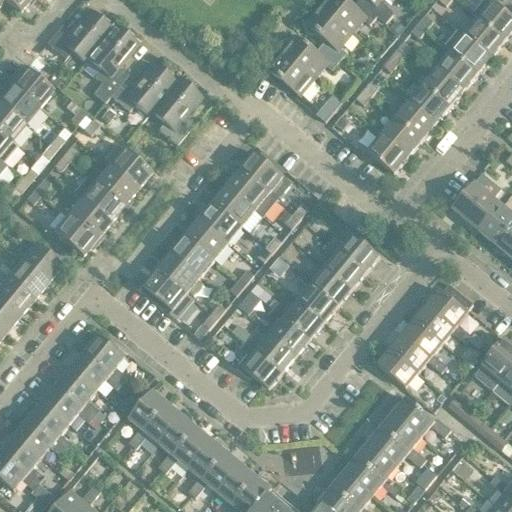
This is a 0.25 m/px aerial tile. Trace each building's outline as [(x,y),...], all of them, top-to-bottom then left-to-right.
[(0,0),(0,1),(4,4),(3,5),(18,17),(33,0),(32,0),(0,0)] [(329,0),(320,11),(352,38),(363,25),(370,30),(377,21),(358,4),(353,11),(340,0),(329,0)] [(383,0),(361,0),(358,4),(377,21),(385,27),(393,18),(382,2),(383,0)] [(453,1),(451,0),(440,0),(438,2),(446,9),(453,1)] [(478,22),(505,44),(511,35),(511,21),(486,1),(472,17),(478,22)] [(320,50),(340,66),(347,58),(340,52),(352,38),(320,11),(306,28),(325,44),(320,50)] [(71,56),(83,67),(114,30),(113,30),(110,34),(87,16),(70,37),(60,29),(47,46),(66,62),(71,56)] [(417,28),(426,35),(433,26),(424,19),(417,28)] [(491,61),(505,44),(478,22),(465,39),(491,61)] [(396,23),(390,30),(399,37),(404,30),(396,23)] [(426,35),(417,28),(410,36),(419,43),(426,35)] [(114,30),(83,67),(84,67),(87,64),(100,74),(94,81),(101,87),(92,97),(104,107),(109,101),(112,97),(125,82),(127,79),(118,71),(136,49),(114,30)] [(477,78),(491,61),(465,39),(460,34),(445,51),(451,55),(477,78)] [(282,57),(315,83),(326,70),(332,75),(340,66),(320,50),(315,56),(296,40),(282,57)] [(223,53),(227,48),(223,44),(218,49),(223,53)] [(390,61),(398,68),(405,59),(397,53),(390,61)] [(463,94),(477,78),(451,55),(437,72),(463,94)] [(315,83),(282,57),(268,74),(300,101),(315,83)] [(398,68),(390,61),(382,70),(391,77),(398,68)] [(150,116),(177,83),(176,82),(173,86),(150,67),(133,89),(125,82),(112,97),(109,101),(127,116),(133,109),(146,120),(150,116)] [(11,89),(39,113),(53,95),(25,72),(11,89)] [(437,72),(423,89),(449,111),(463,94),(437,72)] [(177,83),(150,116),(162,126),(156,133),(176,149),(190,132),(181,124),(200,102),(177,83)] [(363,94),(371,101),(378,92),(370,86),(363,94)] [(0,108),(25,129),(39,113),(11,89),(0,102),(0,108)] [(436,127),(449,111),(423,89),(409,105),(436,127)] [(371,101),(363,94),(356,103),(364,109),(371,101)] [(342,106),(332,98),(316,119),(326,127),(342,106)] [(422,144),(436,127),(409,105),(396,122),(422,144)] [(11,145),(25,129),(0,108),(0,136),(17,150),(11,145)] [(342,135),(350,126),(342,119),(334,128),(342,135)] [(408,160),(422,144),(396,122),(382,138),(408,160)] [(0,136),(0,164),(6,169),(3,167),(17,150),(0,136)] [(57,138),(49,147),(56,153),(64,144),(57,138)] [(408,160),(382,138),(367,156),(394,178),(408,160)] [(98,164),(106,171),(107,170),(136,195),(150,178),(112,146),(98,164)] [(56,153),(49,147),(41,157),(48,163),(56,153)] [(62,160),(68,165),(77,155),(70,149),(62,160)] [(240,173),(277,204),(291,188),(254,157),(240,173)] [(68,165),(62,160),(54,169),(60,175),(68,165)] [(123,211),(136,195),(107,170),(106,171),(93,186),(123,211)] [(21,182),(28,188),(36,179),(29,172),(21,182)] [(240,173),(226,190),(256,215),(256,214),(264,220),(277,204),(240,173)] [(451,214),(479,237),(502,210),(493,203),(500,194),(481,178),(451,214)] [(109,228),(123,211),(93,186),(86,180),(72,197),(79,204),(109,228)] [(28,188),(21,182),(13,192),(20,198),(28,188)] [(34,193),(40,199),(49,188),(42,183),(34,193)] [(242,231),(256,215),(226,190),(212,207),(242,231)] [(40,199),(34,193),(25,204),(32,209),(40,199)] [(79,204),(66,220),(95,244),(109,228),(79,204)] [(228,248),(242,231),(212,207),(198,224),(228,248)] [(294,218),(301,224),(309,213),(302,208),(294,218)] [(479,237),(496,251),(511,231),(511,218),(502,210),(479,237)] [(301,224),(294,218),(285,228),(292,234),(301,224)] [(95,244),(66,220),(51,238),(81,262),(95,244)] [(214,265),(228,248),(198,224),(185,240),(214,265)] [(511,231),(496,251),(511,263),(511,231)] [(328,246),(365,277),(379,260),(352,238),(343,248),(333,240),(328,246)] [(20,266),(46,287),(60,270),(34,248),(33,249),(22,240),(17,247),(28,256),(20,266)] [(201,281),(214,265),(185,240),(171,257),(201,281)] [(266,251),(273,257),(281,247),(275,242),(266,251)] [(352,294),(365,277),(328,246),(322,253),(332,261),(324,271),(352,294)] [(273,257),(266,251),(258,262),(264,268),(273,257)] [(171,257),(157,274),(187,298),(189,295),(194,299),(204,287),(199,283),(201,281),(171,257)] [(0,276),(33,304),(46,287),(20,266),(11,276),(0,267),(0,266),(0,276)] [(338,310),(352,294),(324,271),(316,281),(306,273),(300,279),(338,310)] [(187,298),(157,274),(142,291),(172,316),(187,298)] [(239,285),(245,291),(254,280),(247,275),(239,285)] [(0,305),(19,321),(33,304),(0,276),(0,305)] [(324,328),(338,310),(300,279),(295,286),(305,295),(297,305),(324,328)] [(245,291),(239,285),(230,296),(236,301),(245,291)] [(439,294),(432,303),(460,327),(468,318),(466,317),(473,308),(449,288),(442,296),(439,294)] [(250,295),(237,310),(248,319),(261,303),(250,295)] [(432,303),(419,319),(447,343),(452,337),(465,347),(471,340),(458,330),(460,327),(432,303)] [(0,333),(5,338),(19,321),(0,305),(0,333)] [(310,344),(324,328),(297,305),(288,315),(278,307),(273,313),(310,344)] [(211,318),(218,324),(226,314),(219,309),(211,318)] [(297,360),(310,344),(273,313),(267,319),(278,328),(270,338),(297,360)] [(218,324),(211,318),(202,329),(209,335),(218,324)] [(419,319),(405,336),(434,359),(447,343),(419,319)] [(233,332),(233,333),(233,334),(233,335),(235,336),(235,337),(236,338),(237,338),(241,342),(244,345),(245,346),(250,340),(249,338),(246,334),(245,334),(242,331),(241,330),(240,329),(239,329),(237,328),(234,328),(234,330),(233,330),(233,331),(233,332)] [(405,336),(392,352),(420,375),(428,367),(441,377),(446,371),(433,360),(434,359),(405,336)] [(283,377),(297,360),(270,338),(261,349),(250,340),(245,346),(283,377)] [(83,356),(122,388),(127,382),(116,373),(125,361),(98,339),(83,356)] [(500,385),(499,385),(511,370),(511,348),(504,342),(481,370),(474,378),(493,394),(500,385)] [(269,394),(283,377),(245,346),(240,353),(247,359),(236,372),(239,375),(250,383),(252,381),(269,394)] [(420,375),(392,352),(378,369),(406,393),(420,375)] [(83,356),(69,373),(97,396),(105,386),(116,395),(122,388),(83,356)] [(500,385),(493,394),(511,408),(511,406),(511,370),(499,385),(500,385)] [(97,396),(69,373),(56,389),(94,421),(100,415),(89,406),(97,396)] [(42,406),(69,429),(78,419),(89,428),(94,421),(56,389),(42,406)] [(131,450),(167,407),(152,395),(128,424),(140,433),(128,447),(131,450)] [(394,416),(423,441),(431,431),(445,442),(451,434),(437,423),(434,426),(406,402),(394,416)] [(42,406),(28,423),(67,455),(72,448),(61,439),(69,429),(42,406)] [(180,418),(167,407),(131,450),(136,454),(148,440),(156,447),(180,418)] [(466,426),(473,418),(462,409),(455,417),(466,426)] [(394,416),(383,430),(426,465),(426,464),(413,453),(423,441),(394,416)] [(156,447),(170,458),(194,429),(180,418),(156,447)] [(28,423),(14,439),(41,462),(50,452),(61,461),(67,455),(28,423)] [(484,441),(491,432),(481,424),(474,432),(484,441)] [(207,440),(194,429),(170,458),(158,472),(166,478),(178,465),(183,469),(207,440)] [(383,430),(372,443),(401,467),(406,460),(420,472),(426,465),(383,430)] [(491,432),(484,441),(494,449),(501,441),(491,432)] [(14,439),(1,456),(39,488),(44,482),(33,472),(41,462),(14,439)] [(221,451),(207,440),(183,469),(197,480),(221,451)] [(390,480),(401,467),(372,443),(361,457),(390,480)] [(234,463),(221,451),(197,480),(199,483),(188,497),(195,502),(206,489),(210,492),(234,463)] [(39,488),(1,456),(0,456),(0,484),(13,496),(22,485),(33,494),(39,488)] [(361,457),(350,470),(378,494),(382,490),(396,501),(402,494),(388,482),(390,480),(361,457)] [(210,492),(224,503),(248,474),(234,463),(210,492)] [(367,507),(378,494),(350,470),(339,483),(367,507)] [(238,511),(261,485),(248,474),(224,503),(229,507),(225,511),(238,511)] [(495,509),(498,511),(511,511),(511,488),(510,491),(496,479),(490,487),(504,498),(495,509)] [(339,483),(327,497),(345,511),(364,511),(367,507),(339,483)] [(261,485),(238,511),(261,511),(271,500),(269,498),(272,494),(261,485)] [(418,488),(405,505),(412,510),(425,494),(418,488)] [(80,511),(97,492),(93,489),(82,503),(70,493),(54,511),(80,511)] [(45,491),(39,500),(48,507),(55,499),(45,491)] [(92,511),(89,509),(101,495),(97,492),(80,511),(92,511)] [(321,511),(345,511),(327,497),(319,507),(323,510),(321,511)] [(261,511),(284,511),(285,511),(271,500),(261,511)]
